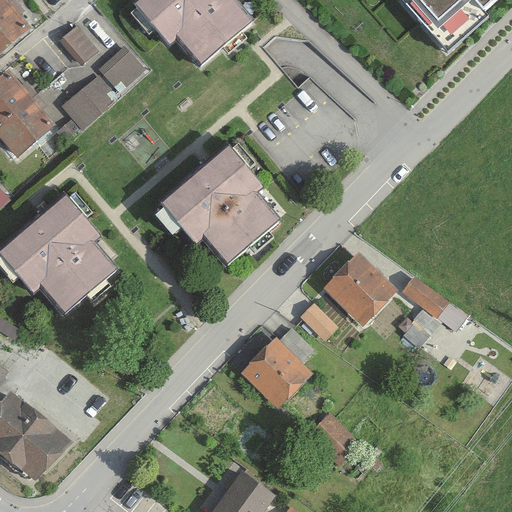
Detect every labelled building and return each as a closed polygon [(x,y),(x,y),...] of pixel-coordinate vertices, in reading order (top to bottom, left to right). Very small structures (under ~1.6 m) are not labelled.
[(0,0),(0,58),(29,32),(0,0)] [(146,0),(134,10),(169,51),(178,42),(202,69),(251,26),(229,0),(228,0),(146,0)] [(399,0),(448,56),(490,19),(485,14),(501,0),(399,0)] [(95,53),(73,31),(58,46),(80,68),(95,53)] [(143,72),(123,50),(98,73),(119,94),(143,72)] [(54,129),(7,75),(0,80),(0,142),(16,161),(54,129)] [(115,103),(95,81),(61,111),(81,133),(115,103)] [(234,148),(166,206),(200,247),(210,238),(233,265),(283,222),(260,196),(269,189),(234,148)] [(68,198),(0,256),(35,297),(44,288),(68,315),(118,273),(95,246),(103,239),(68,198)] [(392,296),(354,258),(321,292),(359,329),(392,296)] [(446,307),(411,282),(401,296),(437,320),(446,307)] [(336,330),(312,308),(300,320),(324,343),(336,330)] [(312,350),(291,330),(279,343),(274,338),(239,375),(278,413),(313,377),(299,364),(312,350)] [(70,444),(9,396),(0,407),(0,454),(38,485),(70,444)] [(360,444),(328,417),(306,443),(338,470),(360,444)] [(265,511),(276,496),(242,474),(216,511),(265,511)]
